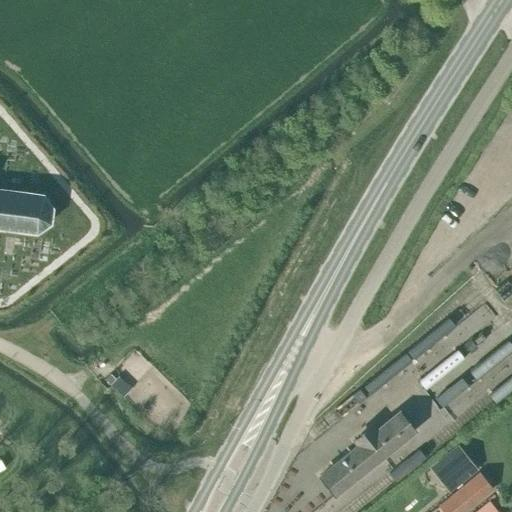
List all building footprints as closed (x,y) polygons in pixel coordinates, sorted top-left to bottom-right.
[(50,206),(41,194),(0,188),(0,227),(36,232),(48,223),(50,206)] [(475,327),(496,311),(487,300),(466,316),(475,327)] [(413,431),(407,424),(397,412),(374,431),(370,427),(353,440),(357,445),(319,475),(335,494),(413,431)] [(476,469),(457,446),(441,458),(449,467),(436,478),(448,492),(476,469)] [(395,481),(424,457),(417,449),(388,472),(395,481)] [(442,511),(465,511),(493,490),(478,471),(437,505),(442,511)] [(390,493),(403,511),(426,494),(413,476),(390,493)] [(497,511),(488,501),(474,511),(497,511)]
